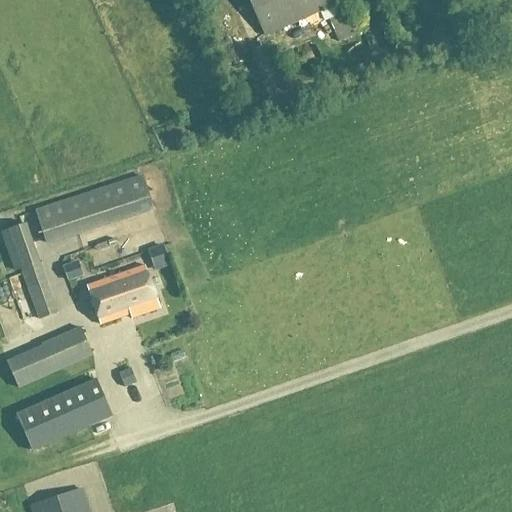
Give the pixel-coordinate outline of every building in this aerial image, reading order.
[(248,0),(264,34),(296,20),(318,10),(323,22),(328,20),(339,43),(357,35),(341,0),(248,0)] [(151,206),(140,175),(36,210),(47,242),(151,206)] [(56,312),(25,224),(1,233),(14,272),(21,269),(39,319),(56,312)] [(159,268),(172,263),(166,245),(153,249),(159,268)] [(130,315),(131,318),(159,309),(145,267),(86,286),(99,325),(130,315)] [(18,389),(54,373),(92,356),(80,329),(6,361),(18,389)] [(130,386),(140,381),(134,368),(123,374),(130,386)] [(16,416),(32,451),(111,416),(95,381),(16,416)] [(89,511),(82,489),(31,507),(32,511),(89,511)]
